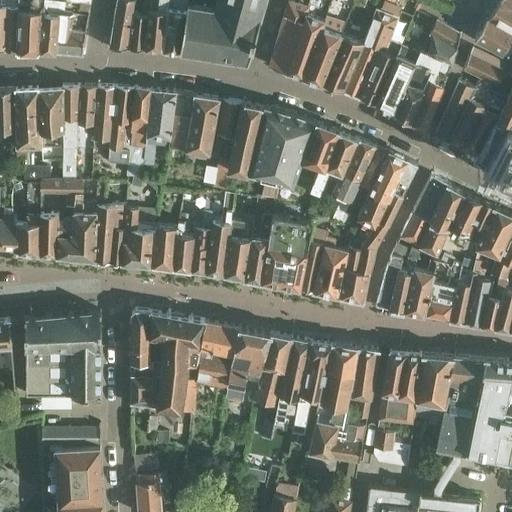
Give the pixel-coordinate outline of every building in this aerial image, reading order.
[(0,0),(0,48),(1,49),(15,49),(19,0),(0,0)] [(39,50),(45,0),(19,0),(15,49),(39,50)] [(63,10),(64,0),(45,0),(39,50),(54,51),(61,9),(63,10)] [(74,0),(79,1),(78,8),(89,9),(90,0),(74,0)] [(128,45),(132,11),(133,0),(116,0),(109,45),(128,45)] [(145,45),(150,0),(141,0),(140,12),(132,11),(128,45),(145,45)] [(161,46),(166,5),(166,0),(150,0),(145,45),(161,46)] [(166,0),(166,5),(161,46),(180,47),(187,0),(166,0)] [(187,0),(180,47),(247,59),(259,15),(262,0),(187,0)] [(286,69),(307,2),(301,0),(286,0),(268,64),(286,69)] [(305,73),(328,0),(307,0),(307,2),(286,69),(305,73)] [(344,24),(353,0),(328,0),(305,73),(321,80),(339,33),(342,24),(344,24)] [(395,57),(398,51),(401,45),(403,41),(401,40),(403,35),(392,30),(401,5),(387,0),(383,0),(380,7),(375,5),(362,42),(379,49),(395,57)] [(511,2),(507,0),(496,0),(487,14),(511,28),(511,2)] [(72,11),(63,10),(61,9),(54,51),(81,52),(85,29),(70,27),(72,11)] [(511,28),(487,14),(474,36),(502,52),(503,50),(502,50),(507,41),(508,41),(509,40),(508,40),(511,33),(511,28)] [(436,36),(458,45),(464,30),(435,17),(428,32),(431,34),(436,36)] [(343,88),(362,42),(339,33),(321,80),(343,88)] [(452,61),(458,45),(436,36),(431,34),(425,50),(443,57),(452,61)] [(470,48),(463,67),(478,74),(492,81),(496,82),(505,63),(502,62),(504,56),(474,41),(475,40),(474,39),(470,48)] [(357,94),(379,49),(362,42),(343,88),(357,94)] [(443,57),(425,50),(421,48),(416,60),(398,51),(395,57),(375,101),(394,110),(412,70),(422,75),(425,68),(431,70),(432,67),(437,70),(443,57)] [(375,101),(395,57),(379,49),(357,94),(374,100),(375,101)] [(446,75),(452,61),(443,57),(437,70),(439,71),(441,68),(444,69),(442,73),(446,75)] [(439,71),(437,70),(432,67),(431,70),(419,94),(436,101),(446,75),(442,73),(444,69),(441,68),(439,71)] [(419,94),(431,70),(425,68),(422,75),(412,70),(394,110),(408,118),(419,94)] [(434,131),(463,145),(488,89),(492,81),(478,74),(474,83),(459,76),(434,131)] [(488,89),(463,145),(467,147),(489,157),(511,169),(511,80),(504,97),(488,89)] [(41,140),(63,140),(62,82),(61,82),(62,84),(38,85),(41,140)] [(76,168),(76,144),(76,142),(78,142),(78,117),(79,82),(62,82),(63,140),(63,173),(76,173),(76,168)] [(94,122),(96,82),(79,82),(78,117),(78,142),(76,142),(76,144),(85,145),(86,122),(94,122)] [(114,107),(116,83),(96,82),(94,122),(94,124),(94,135),(103,135),(103,141),(109,141),(108,158),(110,159),(112,130),(108,130),(110,106),(114,107)] [(128,160),(136,84),(116,83),(114,107),(110,106),(108,130),(112,130),(110,159),(127,160),(126,173),(141,174),(150,162),(148,162),(128,160)] [(41,140),(38,85),(38,84),(15,86),(15,127),(16,171),(23,171),(23,177),(27,177),(39,177),(39,176),(47,176),(47,165),(30,165),(29,142),(41,141),(41,140)] [(144,157),(152,86),(136,84),(128,160),(148,162),(148,158),(144,157)] [(0,127),(15,127),(15,86),(15,85),(0,85),(0,127)] [(168,143),(177,88),(152,86),(144,157),(148,158),(148,162),(150,162),(153,162),(156,142),(168,143)] [(210,150),(220,93),(177,88),(168,143),(210,150)] [(227,158),(239,96),(222,93),(220,93),(210,150),(209,154),(217,156),(227,158)] [(426,128),(436,101),(419,94),(408,118),(426,128)] [(247,173),(263,103),(241,96),(239,96),(227,158),(225,167),(227,168),(247,173)] [(295,172),(315,118),(288,110),(263,103),(247,173),(265,177),(262,191),(274,195),(278,181),(290,184),(295,172)] [(315,118),(300,159),(317,165),(320,166),(338,128),(315,118)] [(338,178),(356,136),(338,128),(320,166),(317,165),(307,189),(319,195),(326,177),(328,173),(338,178)] [(359,179),(375,144),(356,136),(338,178),(334,187),(342,191),(339,198),(332,216),(337,218),(340,220),(345,210),(344,210),(351,196),(350,196),(359,179)] [(377,192),(395,153),(375,144),(359,179),(370,184),(369,188),(377,192)] [(386,187),(401,194),(416,162),(395,153),(377,192),(383,194),(386,187)] [(225,167),(227,158),(217,156),(211,184),(222,186),(227,168),(225,167)] [(76,177),(81,177),(92,177),(92,168),(76,168),(76,173),(76,177)] [(436,199),(446,178),(430,171),(399,233),(420,243),(423,237),(420,236),(422,231),(420,230),(426,214),(428,215),(436,199)] [(76,173),(63,173),(57,172),(57,177),(47,176),(39,176),(39,177),(39,191),(65,191),(65,204),(73,204),(71,217),(70,232),(56,231),(55,252),(94,256),(94,199),(81,198),(81,177),(76,177),(76,173)] [(38,251),(39,211),(39,191),(39,177),(27,177),(27,220),(16,220),(17,246),(17,249),(38,251)] [(121,258),(125,203),(125,200),(110,199),(110,201),(103,200),(103,177),(96,177),(94,199),(94,256),(121,258)] [(511,261),(511,210),(466,190),(447,179),(446,178),(436,199),(428,215),(426,214),(420,230),(422,231),(420,236),(423,237),(420,243),(436,250),(449,222),(477,234),(474,244),(480,246),(485,248),(498,253),(510,260),(511,261)] [(0,245),(17,246),(16,220),(16,211),(11,211),(11,206),(3,206),(4,185),(0,184),(0,245)] [(224,273),(230,231),(231,221),(229,220),(232,200),(233,188),(224,187),(221,215),(215,214),(205,269),(224,273)] [(386,222),(401,194),(386,187),(383,194),(377,192),(369,188),(356,213),(365,218),(358,232),(356,235),(360,238),(372,215),(386,222)] [(150,262),(156,220),(147,219),(147,213),(135,212),(136,205),(125,203),(121,258),(150,262)] [(205,269),(215,214),(213,213),(213,207),(204,206),(201,224),(194,223),(189,267),(205,269)] [(230,231),(224,273),(243,276),(244,276),(250,231),(251,228),(253,211),(243,209),(242,218),(230,216),(229,220),(231,221),(230,231)] [(271,215),(271,211),(262,209),(258,233),(250,231),(244,276),(262,280),(271,215)] [(70,232),(71,217),(60,216),(60,211),(39,211),(38,251),(55,252),(56,231),(70,232)] [(298,287),(311,219),(271,211),(271,215),(262,280),(298,287)] [(337,294),(341,264),(344,244),(335,242),(337,236),(326,232),(331,216),(326,213),(323,222),(320,243),(312,289),(337,294)] [(375,244),(386,222),(372,215),(360,238),(375,244)] [(320,243),(323,222),(311,219),(298,287),(312,289),(320,243)] [(189,267),(194,223),(183,221),(183,225),(156,220),(150,262),(156,262),(189,267)] [(356,235),(358,232),(353,229),(347,245),(344,244),(341,264),(369,270),(373,252),(375,244),(360,238),(356,235)] [(398,267),(404,246),(396,241),(385,265),(375,302),(389,305),(398,267)] [(414,265),(415,265),(417,257),(420,249),(411,244),(407,254),(404,268),(398,267),(389,305),(405,308),(414,265)] [(482,258),(485,248),(480,246),(473,269),(476,270),(465,319),(482,322),(489,292),(492,280),(492,279),(492,277),(483,274),(487,260),(482,258)] [(511,288),(505,287),(507,279),(504,276),(510,260),(498,253),(491,269),(498,271),(494,289),(497,290),(503,293),(495,325),(511,327),(511,288)] [(424,311),(432,278),(437,257),(430,255),(427,268),(415,265),(414,265),(405,308),(424,311)] [(450,316),(460,266),(461,261),(453,258),(451,264),(448,263),(446,272),(450,273),(448,283),(436,280),(437,278),(432,278),(424,311),(450,316)] [(362,299),(369,270),(341,264),(337,294),(362,299)] [(476,270),(473,269),(460,266),(450,316),(465,319),(476,270)] [(482,322),(495,325),(503,293),(497,290),(496,294),(489,292),(482,322)] [(154,358),(162,310),(149,308),(135,306),(131,310),(131,331),(130,331),(130,358),(154,358)] [(27,314),(24,314),(24,345),(25,345),(26,392),(69,392),(70,392),(70,393),(99,393),(99,345),(100,344),(100,308),(98,308),(62,311),(27,314)] [(200,364),(207,317),(188,314),(162,310),(154,358),(148,402),(180,408),(188,362),(200,364)] [(9,315),(0,316),(0,342),(11,341),(9,315)] [(228,384),(239,324),(207,317),(200,364),(188,362),(180,408),(192,410),(197,379),(228,384)] [(259,378),(270,330),(239,324),(228,384),(226,396),(241,399),(243,387),(244,383),(243,383),(245,375),(259,378)] [(274,412),(291,334),(270,330),(259,378),(254,398),(267,402),(261,433),(269,434),(274,412)] [(294,416),(311,338),(291,334),(274,412),(294,416)] [(320,393),(331,341),(311,338),(294,416),(293,421),(291,428),(302,430),(310,391),(320,393)] [(349,391),(357,344),(331,341),(320,393),(317,409),(314,423),(309,445),(331,450),(348,454),(359,456),(365,422),(344,418),(346,405),(344,404),(347,391),(349,391)] [(357,344),(349,391),(360,392),(356,411),(367,413),(370,395),(373,378),(378,348),(378,347),(357,344)] [(414,396),(421,350),(388,348),(380,391),(381,391),(379,402),(380,402),(375,428),(372,450),(377,458),(407,462),(411,433),(402,432),(402,437),(392,435),(393,430),(383,428),(385,418),(395,419),(395,416),(412,418),(415,396),(414,396)] [(421,350),(414,396),(415,396),(417,397),(415,408),(440,413),(453,352),(421,350)] [(465,449),(483,355),(453,352),(443,402),(434,444),(465,450),(465,449)] [(495,454),(511,366),(511,357),(483,355),(465,449),(495,454)] [(148,402),(154,358),(130,358),(130,372),(130,398),(148,402)] [(511,366),(495,454),(495,455),(511,458),(511,366)] [(154,423),(155,413),(149,413),(148,429),(157,430),(157,423),(154,423)] [(41,440),(99,440),(100,424),(41,424),(41,440)] [(56,474),(101,471),(100,442),(54,444),(56,474)] [(135,451),(136,467),(159,465),(158,450),(135,451)] [(358,457),(359,456),(348,454),(345,470),(334,476),(327,511),(348,511),(351,499),(356,465),(357,465),(358,457)] [(137,481),(139,511),(144,511),(159,511),(158,501),(169,500),(167,470),(155,470),(138,472),(139,481),(137,481)] [(57,501),(103,498),(101,471),(56,474),(57,501)] [(269,511),(292,511),(298,483),(275,479),(269,511)] [(477,511),(479,496),(367,484),(363,511),(477,511)] [(57,511),(103,511),(103,498),(57,501),(57,511)]
